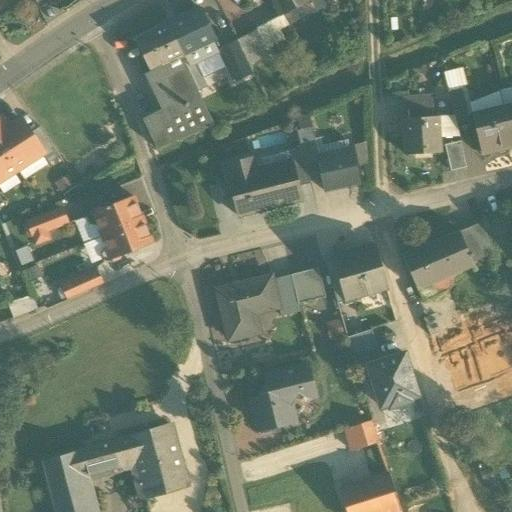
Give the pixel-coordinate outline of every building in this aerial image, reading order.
[(272,0),(281,15),(281,16),(283,15),(310,1),(309,0),(272,0)] [(410,6),(386,7),(387,30),(411,29),(410,6)] [(201,9),(168,24),(183,56),(214,41),(216,40),(201,9)] [(281,15),(255,29),(257,31),(257,30),(267,50),(284,41),(279,30),(288,25),(283,15),(281,16),(281,15)] [(151,71),(183,56),(168,24),(136,40),(151,71)] [(257,31),(236,41),(249,66),(270,55),(267,50),(257,30),(257,31)] [(188,63),(189,67),(195,64),(219,53),(218,50),(214,41),(183,56),(188,63)] [(236,41),(218,50),(219,53),(226,67),(233,83),(252,74),(236,41)] [(195,64),(202,78),(226,67),(219,53),(195,64)] [(183,56),(151,71),(172,114),(201,100),(197,92),(184,65),(188,63),(183,56)] [(197,92),(207,88),(202,78),(195,64),(189,67),(188,63),(184,65),(197,92)] [(448,90),(463,86),(466,85),(462,68),(443,73),(448,90)] [(213,126),(201,100),(172,114),(151,71),(140,77),(155,107),(140,114),(153,150),(213,126)] [(454,116),(455,118),(470,114),(463,86),(448,90),(454,116)] [(511,87),(499,90),(503,108),(511,105),(511,87)] [(473,115),(503,108),(499,90),(470,104),(473,115)] [(406,96),(407,110),(432,108),(431,94),(406,96)] [(482,151),(511,143),(503,108),(473,115),(482,151)] [(21,120),(32,136),(42,130),(30,111),(19,118),(21,120)] [(297,132),(312,128),(308,113),(294,117),(297,132)] [(454,116),(438,117),(439,138),(459,137),(455,118),(454,116)] [(440,153),(439,138),(438,117),(402,119),(402,120),(407,120),(407,132),(403,133),(405,155),(440,153)] [(0,119),(0,143),(17,170),(41,155),(43,154),(32,136),(21,120),(7,129),(0,119)] [(319,159),(314,139),(312,128),(297,132),(301,147),(306,165),(318,162),(318,159),(319,159)] [(55,150),(42,130),(32,136),(43,154),(44,156),(55,150)] [(314,139),(319,159),(351,152),(350,147),(348,140),(321,146),(320,139),(314,139)] [(445,145),(450,172),(466,168),(460,142),(445,145)] [(0,181),(17,170),(0,143),(0,181)] [(350,147),(351,152),(355,168),(367,165),(365,143),(350,147)] [(286,152),(288,161),(290,161),(297,187),(311,184),(306,165),(301,147),(286,152)] [(286,152),(253,160),(256,169),(287,161),(288,161),(286,152)] [(318,162),(325,191),(358,183),(355,168),(351,152),(319,159),(318,159),(318,162)] [(41,155),(17,170),(24,180),(47,165),(41,155)] [(227,167),(240,218),(301,202),(297,187),(290,161),(288,161),(287,161),(288,166),(257,175),(256,169),(253,160),(227,167)] [(287,161),(256,169),(257,175),(288,166),(287,161)] [(98,225),(102,237),(143,220),(134,198),(105,210),(100,207),(92,210),(86,217),(89,225),(98,225)] [(28,223),(36,244),(48,239),(45,231),(67,223),(61,210),(28,223)] [(82,244),(102,237),(98,225),(89,225),(86,217),(74,222),(82,244)] [(152,242),(143,220),(102,237),(107,248),(101,254),(103,259),(104,262),(112,263),(120,260),(122,254),(152,242)] [(505,222),(486,230),(494,252),(511,245),(511,239),(509,231),(505,222)] [(496,258),(494,252),(486,230),(483,223),(463,231),(477,266),(496,258)] [(420,296),(425,297),(436,293),(432,284),(477,266),(463,231),(409,253),(404,255),(420,296)] [(102,237),(82,244),(90,264),(103,259),(101,254),(107,248),(102,237)] [(324,261),(336,303),(385,288),(373,247),(324,261)] [(318,268),(291,275),(298,304),(325,297),(318,268)] [(62,285),(69,299),(102,285),(95,270),(62,285)] [(300,312),(298,304),(291,275),(273,280),(281,309),(279,309),(281,316),(300,312)] [(216,291),(229,342),(256,335),(252,316),(255,315),(279,309),(281,309),(273,280),(273,277),(216,291)] [(8,304),(13,319),(38,309),(32,295),(8,304)] [(473,333),(484,329),(507,320),(501,305),(468,319),(473,333)] [(426,323),(431,336),(442,331),(441,324),(436,312),(427,316),(426,323)] [(252,316),(256,335),(260,334),(255,315),(252,316)] [(484,329),(489,343),(501,338),(504,347),(511,343),(511,317),(507,320),(484,329)] [(357,371),(368,367),(368,365),(381,361),(371,330),(347,338),(357,371)] [(511,369),(511,368),(504,347),(501,338),(489,343),(448,358),(460,389),(511,369)] [(417,396),(404,354),(381,361),(368,365),(368,367),(381,407),(389,405),(389,408),(410,401),(409,399),(417,396)] [(250,403),(256,431),(294,422),(290,404),(296,393),(312,389),(306,366),(266,376),(267,381),(255,401),(250,403)] [(410,401),(389,408),(394,422),(415,416),(410,401)] [(347,440),(351,451),(377,442),(371,421),(343,430),(346,440),(347,440)] [(135,459),(145,496),(184,485),(168,426),(129,437),(135,459)] [(43,461),(56,511),(88,511),(94,511),(85,482),(114,473),(112,465),(135,459),(129,437),(43,461)] [(339,489),(346,511),(397,511),(401,511),(389,473),(339,489)]
